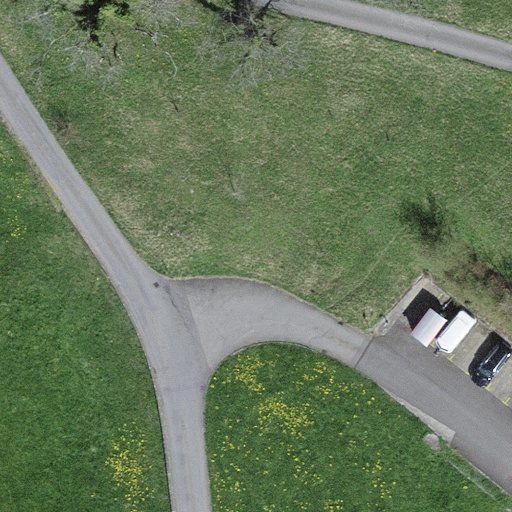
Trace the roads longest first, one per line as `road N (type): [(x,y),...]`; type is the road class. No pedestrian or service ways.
road 1 (unclassified): [(190,511),(165,343),(0,77)]
road 2 (unclassified): [(287,0),(511,55)]
